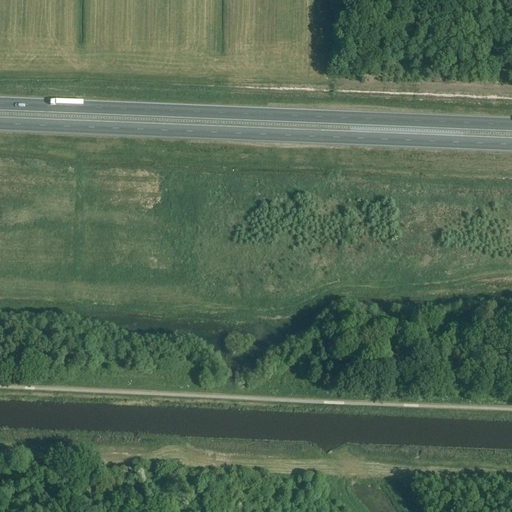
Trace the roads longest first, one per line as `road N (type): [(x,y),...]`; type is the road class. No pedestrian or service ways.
road 1 (trunk): [(511,124),(0,103)]
road 2 (trunk): [(0,123),(511,144)]
